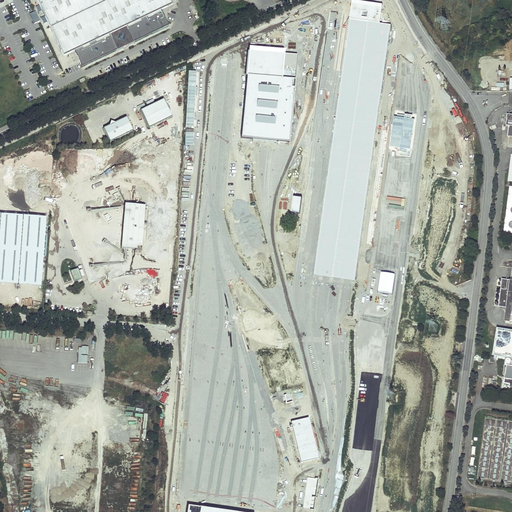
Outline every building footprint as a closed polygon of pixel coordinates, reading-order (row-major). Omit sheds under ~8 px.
[(36,0),(62,54),(73,48),(80,64),(168,23),(160,8),(171,3),(169,0),(36,0)] [(383,6),(352,2),(313,276),(333,279),(340,280),(346,281),(357,282),(393,24),(380,22),(383,6)] [(34,23),(40,20),(36,10),(30,13),(34,23)] [(284,50),(249,47),(240,138),(256,139),(269,141),(289,142),(297,56),(283,55),(284,50)] [(163,99),(140,110),(149,128),(172,117),(163,99)] [(109,125),(103,128),(110,142),(133,131),(126,117),(115,123),(111,121),(109,125)] [(145,205),(125,204),(121,248),(141,250),(145,205)] [(81,279),(78,268),(70,271),(74,281),(81,279)] [(62,277),(64,283),(72,280),(70,274),(62,277)] [(511,357),(511,329),(497,327),(494,355),(511,357)] [(247,346),(251,340),(244,336),(241,341),(247,346)] [(79,362),(87,362),(88,346),(80,346),(79,362)] [(503,387),(511,388),(511,365),(507,364),(503,387)] [(24,511),(137,511),(143,447),(105,444),(96,440),(143,444),(146,408),(131,406),(128,415),(122,413),(119,418),(120,406),(106,405),(105,415),(95,414),(95,421),(88,420),(89,413),(77,412),(76,423),(73,428),(68,428),(68,424),(61,421),(63,392),(10,388),(5,449),(20,450),(14,510),(24,511)] [(495,511),(509,511),(511,506),(486,503),(463,499),(462,507),(495,511)]
